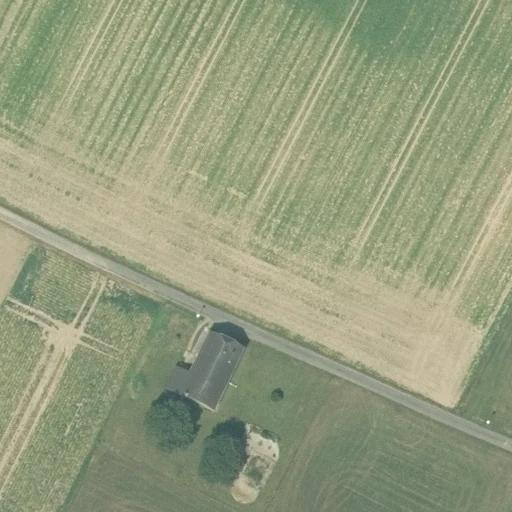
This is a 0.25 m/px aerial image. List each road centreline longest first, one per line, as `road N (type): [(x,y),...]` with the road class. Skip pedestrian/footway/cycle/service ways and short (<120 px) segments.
road 1 (residential): [(170,298),(511,447)]
road 2 (track): [(170,298),(0,216)]
